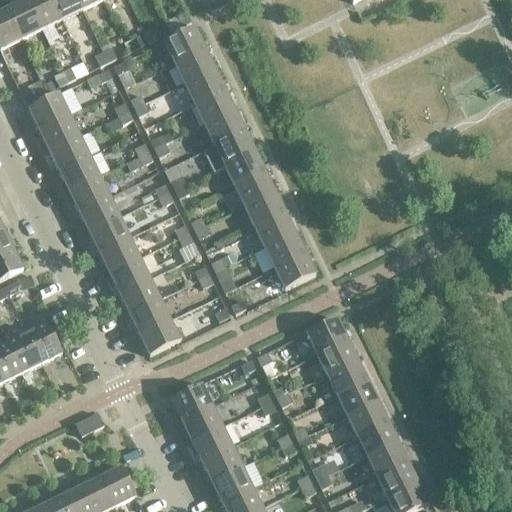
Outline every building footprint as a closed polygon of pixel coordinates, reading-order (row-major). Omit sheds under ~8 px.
[(62,23),(50,0),(32,0),(26,3),(41,33),(62,23)] [(82,13),(75,0),(50,0),(62,23),(82,13)] [(103,3),(101,0),(75,0),(82,13),(103,3)] [(231,0),(209,0),(205,2),(211,15),(234,4),(231,0)] [(41,33),(26,3),(6,13),(21,43),(41,33)] [(21,43),(6,13),(0,15),(0,53),(1,53),(0,53),(21,43)] [(177,19),(182,30),(191,26),(186,15),(177,19)] [(152,31),(144,35),(149,46),(157,42),(152,31)] [(194,31),(163,46),(163,47),(164,47),(174,67),(204,52),(194,32),(194,31)] [(149,46),(144,35),(135,39),(140,50),(149,46)] [(111,51),(103,55),(108,66),(116,62),(111,51)] [(214,73),(204,52),(174,67),(184,88),(214,73)] [(108,66),(103,55),(94,60),(99,70),(108,66)] [(128,74),(124,65),(113,70),(118,79),(128,74)] [(70,71),(62,75),(67,86),(75,82),(70,71)] [(112,82),(108,73),(97,78),(101,87),(112,82)] [(224,93),(214,73),(184,88),(194,108),(224,93)] [(67,86),(62,75),(53,80),(59,90),(67,86)] [(50,83),(43,87),(46,95),(54,91),(50,83)] [(20,96),(25,107),(34,103),(28,92),(20,96)] [(234,114),(224,93),(194,108),(204,129),(234,114)] [(59,98),(58,97),(27,112),(28,113),(38,133),(68,119),(59,98)] [(140,99),(130,104),(134,112),(145,107),(140,99)] [(128,115),(124,106),(113,112),(118,120),(128,115)] [(149,115),(145,107),(134,112),(138,121),(149,115)] [(244,134),(234,114),(204,129),(214,149),(244,134)] [(133,123),(128,115),(118,120),(122,129),(133,123)] [(79,139),(68,119),(38,133),(48,154),(79,139)] [(254,155),(244,134),(214,149),(224,170),(254,155)] [(89,160),(79,139),(48,154),(58,174),(89,160)] [(161,140),(150,145),(154,153),(165,148),(161,140)] [(148,156),(144,147),(134,153),(138,161),(148,156)] [(169,156),(165,148),(154,153),(158,162),(169,156)] [(264,175),(254,155),(224,170),(234,190),(264,175)] [(153,164),(148,156),(138,161),(141,169),(142,169),(153,164)] [(99,180),(89,160),(58,174),(68,195),(99,180)] [(138,161),(126,167),(130,175),(141,169),(138,161)] [(274,196),(264,175),(234,190),(244,210),(274,196)] [(109,200),(99,180),(68,195),(79,215),(109,200)] [(181,180),(170,186),(174,194),(185,189),(181,180)] [(169,197),(164,188),(154,194),(158,202),(169,197)] [(189,197),(185,189),(174,194),(178,203),(189,197)] [(284,216),(274,196),(244,210),(254,231),(284,216)] [(173,205),(169,197),(158,202),(162,210),(173,205)] [(119,221),(109,200),(79,215),(89,236),(119,221)] [(294,237),(284,216),(254,231),(264,251),(294,237)] [(129,241),(119,221),(89,236),(99,256),(129,241)] [(201,221),(190,227),(194,235),(205,230),(201,221)] [(189,238),(185,229),(174,235),(178,243),(189,238)] [(209,238),(205,230),(194,235),(198,243),(209,238)] [(0,259),(13,253),(3,234),(0,235),(0,259)] [(304,257),(294,237),(264,251),(274,272),(304,257)] [(193,246),(189,238),(178,243),(182,251),(193,246)] [(139,262),(129,241),(99,256),(109,277),(139,262)] [(182,251),(178,253),(184,265),(199,258),(193,246),(182,251)] [(0,284),(22,273),(13,253),(0,259),(0,284)] [(233,256),(221,261),(226,270),(237,265),(233,256)] [(314,277),(304,257),(274,272),(284,292),(284,293),(315,278),(314,277)] [(149,282),(139,262),(109,277),(119,297),(149,282)] [(221,262),(210,267),(214,276),(225,271),(221,262)] [(209,279),(205,270),(194,275),(198,284),(209,279)] [(229,279),(225,271),(214,276),(218,284),(229,279)] [(213,287),(209,279),(198,284),(202,292),(213,287)] [(159,303),(149,282),(119,297),(129,318),(159,303)] [(21,293),(17,285),(4,292),(7,300),(21,293)] [(169,323),(159,303),(129,318),(139,338),(169,323)] [(241,304),(230,309),(235,318),(245,312),(241,304)] [(229,320),(225,312),(214,317),(219,326),(229,320)] [(337,323),(337,322),(305,337),(306,338),(316,358),(347,343),(337,323)] [(179,344),(169,323),(139,338),(149,358),(148,359),(149,360),(180,344),(179,343),(179,344)] [(45,325),(25,335),(41,367),(61,357),(45,325)] [(41,367),(25,335),(5,344),(21,377),(41,367)] [(357,364),(347,343),(316,358),(326,379),(357,364)] [(21,377),(5,344),(0,346),(0,382),(2,386),(21,377)] [(271,365),(267,356),(256,361),(260,370),(271,365)] [(255,372),(251,364),(240,369),(244,378),(255,372)] [(367,384),(357,364),(326,379),(336,399),(367,384)] [(258,379),(251,383),(253,387),(260,384),(258,379)] [(377,405),(367,384),(336,399),(347,420),(377,405)] [(202,389),(201,388),(170,403),(171,404),(181,424),(211,410),(202,389)] [(283,389),(273,395),(277,403),(287,398),(283,389)] [(271,406),(267,397),(256,402),(260,411),(271,406)] [(292,406),(287,398),(277,403),(281,411),(292,406)] [(387,425),(377,405),(347,420),(357,440),(387,425)] [(275,414),(271,406),(260,411),(265,419),(275,414)] [(221,430),(211,410),(181,424),(191,445),(221,430)] [(97,417),(75,428),(81,440),(103,429),(97,417)] [(397,446),(387,425),(357,440),(367,461),(397,446)] [(232,450),(221,430),(191,445),(201,465),(232,450)] [(303,430),(293,436),(297,444),(308,439),(303,430)] [(291,447),(287,438),(277,444),(281,452),(291,447)] [(312,447),(308,439),(297,444),(301,452),(312,447)] [(407,466),(397,446),(367,461),(377,481),(407,466)] [(296,455),(291,447),(281,452),(285,460),(296,455)] [(242,471),(232,450),(201,465),(211,486),(242,471)] [(417,487),(407,466),(377,481),(387,502),(417,487)] [(135,500),(121,471),(120,471),(120,472),(100,482),(114,510),(134,500),(134,501),(135,500)] [(252,491),(242,471),(211,486),(221,506),(252,491)] [(324,471),(313,476),(317,485),(328,480),(324,471)] [(311,487),(307,479),(297,484),(301,493),(311,487)] [(332,488),(328,480),(317,485),(321,493),(332,488)] [(110,511),(114,510),(100,482),(79,492),(89,511),(110,511)] [(316,496),(311,487),(301,493),(305,501),(316,496)] [(427,507),(417,487),(387,502),(391,511),(419,511),(428,508),(427,507)] [(261,511),(262,511),(252,491),(221,506),(224,511),(261,511)] [(89,511),(79,492),(59,502),(63,511),(89,511)] [(63,511),(59,502),(38,511),(63,511)]
